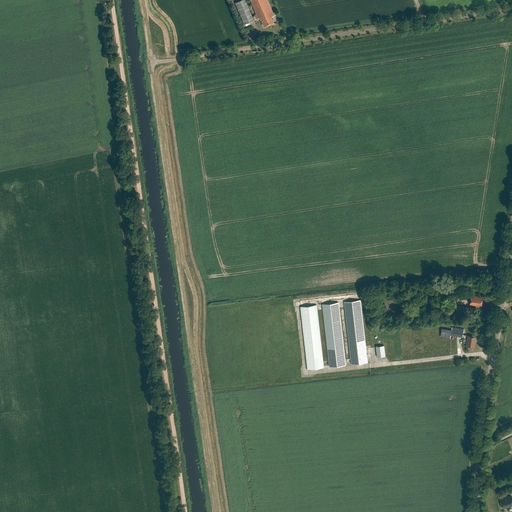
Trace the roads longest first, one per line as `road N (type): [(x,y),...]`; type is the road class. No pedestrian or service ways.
road 1 (track): [(185,511),(111,0)]
road 2 (track): [(142,0),(214,511)]
road 3 (unclassified): [(152,63),(511,8)]
road 4 (tertiary): [(477,511),(511,239)]
